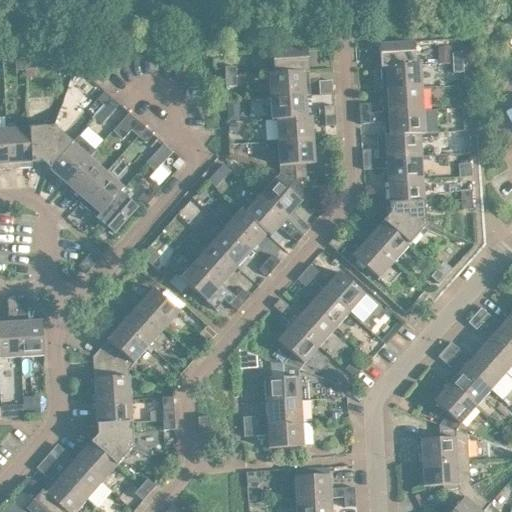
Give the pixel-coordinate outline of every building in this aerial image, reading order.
[(380,44),(381,67),(416,65),(414,42),(380,44)] [(273,51),(274,73),(274,74),(309,72),(308,49),(273,51)] [(452,50),(439,51),(440,64),(453,63),(452,53),(452,50)] [(26,69),(25,58),(15,59),(16,70),(26,69)] [(35,58),(25,58),(26,69),(36,69),(35,58)] [(464,62),(453,63),(453,73),(464,72),(464,62)] [(382,91),(387,91),(387,90),(422,88),(420,64),(416,65),(381,67),(382,91)] [(225,67),(226,77),(237,76),(236,66),(225,67)] [(269,74),(271,97),(306,95),(310,95),(309,72),(274,74),(274,73),(269,74)] [(237,76),(226,77),(226,87),(237,86),(237,76)] [(333,81),(320,82),(320,95),(333,94),(333,81)] [(387,91),(389,113),(423,111),(422,88),(387,90),(387,91)] [(97,100),(105,106),(112,98),(105,91),(97,100)] [(272,120),(277,120),(277,119),(307,118),(307,117),(306,95),(271,97),(272,120)] [(112,98),(105,106),(112,113),(119,104),(112,98)] [(239,104),(228,104),(229,122),(240,121),(239,104)] [(359,105),(360,114),(371,114),(370,104),(359,105)] [(324,107),(325,117),(336,116),(335,106),(324,107)] [(389,113),(390,135),(390,136),(420,134),(425,134),(423,111),(389,113)] [(131,130),(139,137),(146,128),(129,113),(113,130),(123,139),(131,130)] [(371,114),(360,114),(360,124),(372,124),(371,114)] [(336,116),(325,117),(325,126),(336,126),(336,116)] [(277,120),(278,142),(313,140),(312,117),(307,117),(307,118),(277,119),(277,120)] [(238,124),(229,124),(230,132),(239,132),(238,124)] [(54,126),(29,128),(32,163),(43,162),(54,126)] [(73,143),(54,126),(43,162),(50,169),(73,143)] [(29,128),(7,129),(9,169),(32,168),(32,163),(29,128)] [(146,128),(139,137),(146,143),(154,135),(146,128)] [(7,129),(0,129),(0,169),(9,169),(7,129)] [(362,150),(363,160),(421,156),(420,134),(390,136),(390,135),(385,135),(386,149),(362,150)] [(278,142),(280,173),(297,179),(295,165),(315,164),(313,140),(278,142)] [(90,158),(73,143),(50,169),(67,184),(90,158)] [(147,163),(156,172),(173,153),(164,145),(147,163)] [(387,168),(388,181),(423,179),(421,156),(363,160),(363,170),(387,168)] [(107,173),(90,158),(67,184),(84,199),(107,173)] [(471,164),(459,165),(460,177),(472,177),(471,164)] [(124,189),(107,173),(84,199),(80,203),(98,218),(121,192),(121,193),(124,189)] [(280,173),(260,196),(286,219),(296,228),(304,235),(311,228),(292,212),(302,202),(287,189),(297,179),(280,173)] [(331,174),(320,175),(321,184),(332,183),(331,174)] [(388,181),(389,204),(424,202),(423,179),(388,181)] [(461,190),(461,200),(472,199),(472,190),(461,190)] [(138,207),(121,193),(121,192),(98,218),(115,234),(138,207)] [(146,192),(141,200),(147,205),(152,197),(146,192)] [(260,196),(245,213),(267,233),(267,234),(271,237),(286,219),(260,196)] [(472,199),(461,200),(462,210),(473,209),(472,199)] [(389,204),(390,214),(426,226),(424,202),(389,204)] [(242,210),(226,227),(252,250),(267,234),(267,233),(245,213),(242,210)] [(390,214),(383,222),(410,245),(426,226),(390,214)] [(383,222),(368,239),(394,262),(410,245),(383,222)] [(226,227),(211,244),(237,268),(252,250),(226,227)] [(328,244),(337,251),(343,244),(335,237),(328,244)] [(394,262),(368,239),(353,256),(379,279),(394,262)] [(211,244),(196,262),(222,285),(237,268),(211,244)] [(150,246),(141,256),(152,265),(161,256),(150,246)] [(92,252),(86,260),(94,267),(100,260),(92,252)] [(272,255),(266,262),(274,269),(280,262),(272,255)] [(94,267),(86,260),(79,267),(87,274),(94,267)] [(222,285),(196,262),(181,279),(215,310),(224,300),(237,311),(244,304),(235,296),(222,285)] [(274,269),(266,262),(259,269),(267,277),(274,269)] [(444,262),(437,269),(446,276),(452,269),(444,262)] [(446,276),(437,269),(431,277),(439,284),(446,276)] [(312,280),(304,272),(297,280),(306,287),(312,280)] [(339,272),(323,290),(350,313),(365,295),(339,272)] [(138,306),(164,329),(180,312),(153,288),(138,306)] [(242,289),(235,296),(244,304),(250,296),(242,289)] [(323,290),(308,307),(334,330),(350,313),(323,290)] [(27,298),(17,299),(21,357),(44,356),(42,320),(28,321),(27,298)] [(9,323),(0,323),(0,358),(21,357),(17,299),(7,300),(9,323)] [(274,306),(282,314),(289,306),(280,299),(274,306)] [(123,323),(149,346),(164,329),(138,306),(123,323)] [(308,307),(293,324),(319,347),(334,330),(308,307)] [(483,323),(495,333),(511,348),(511,317),(510,316),(501,326),(481,308),(475,315),(483,323)] [(477,330),(483,323),(475,315),(468,323),(477,330)] [(93,357),(129,369),(149,346),(123,323),(93,357)] [(292,354),(283,364),(299,370),(319,347),(293,324),(278,341),(292,354)] [(480,350),(506,373),(511,366),(511,348),(495,333),(480,350)] [(451,342),(445,350),(453,357),(459,350),(451,342)] [(458,375),(449,384),(476,408),(491,390),(465,367),(453,357),(445,350),(438,357),(458,375)] [(465,367),(491,390),(506,373),(480,350),(465,367)] [(258,356),(240,352),(241,369),(258,368),(258,356)] [(96,402),(131,400),(129,369),(93,357),(96,402)] [(354,360),(346,370),(355,377),(363,368),(354,360)] [(265,380),(266,403),(301,401),(299,370),(283,364),(284,379),(265,380)] [(448,415),(439,425),(455,431),(476,408),(449,384),(434,402),(448,415)] [(174,398),(163,399),(164,411),(174,410),(175,410),(174,398)] [(97,425),(132,423),(131,400),(96,402),(97,425)] [(266,403),(267,426),(302,424),(301,401),(266,403)] [(41,403),(24,404),(24,415),(42,414),(41,403)] [(163,411),(163,421),(175,420),(174,410),(164,411),(163,411)] [(198,417),(199,434),(211,433),(209,417),(198,417)] [(243,418),(244,427),(255,427),(254,417),(243,418)] [(175,420),(163,421),(164,431),(175,430),(175,420)] [(98,435),(133,448),(132,423),(97,425),(98,435)] [(302,424),(267,426),(269,449),(304,447),(302,424)] [(421,440),(422,464),(457,461),(455,431),(439,425),(440,439),(421,440)] [(255,427),(244,427),(244,437),(255,436),(255,427)] [(91,442),(117,466),(133,448),(98,435),(91,442)] [(76,460),(102,483),(117,466),(91,442),(76,460)] [(50,454),(43,461),(51,468),(58,461),(50,454)] [(61,477),(87,500),(96,508),(111,491),(102,483),(76,460),(61,476),(61,477)] [(51,481),(42,491),(66,511),(76,511),(87,500),(61,477),(61,476),(58,473),(57,474),(51,468),(43,461),(37,468),(51,481)] [(443,486),(444,500),(459,492),(457,461),(422,464),(424,488),(443,486)] [(329,467),(296,469),(296,477),(330,475),(329,467)] [(331,499),(344,498),(355,497),(355,487),(330,489),(330,475),(296,477),(295,478),(296,501),(331,499)] [(21,486),(30,493),(36,485),(28,478),(21,486)] [(148,479),(141,487),(149,494),(156,487),(148,479)] [(149,494),(141,487),(135,494),(143,501),(149,494)] [(66,511),(42,491),(27,508),(31,511),(66,511)] [(451,511),(481,511),(459,492),(444,500),(454,509),(451,511)] [(356,507),(355,497),(344,498),(345,508),(356,507)] [(296,501),(296,511),(331,511),(331,499),(296,501)] [(24,511),(11,500),(0,511),(24,511)] [(499,511),(490,503),(482,511),(499,511)]
